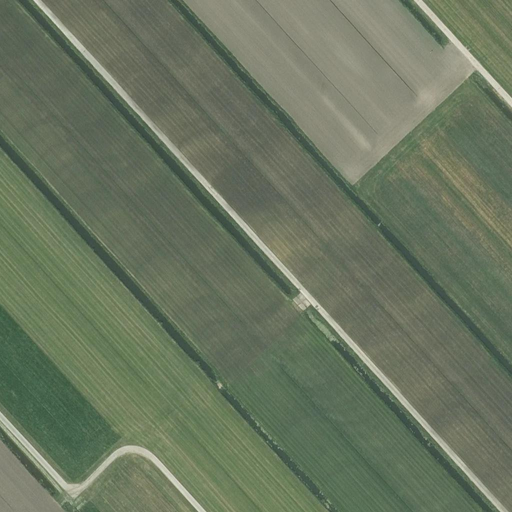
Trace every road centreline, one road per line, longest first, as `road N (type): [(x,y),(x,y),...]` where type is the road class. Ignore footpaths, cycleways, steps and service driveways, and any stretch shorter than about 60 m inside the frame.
road 1 (track): [(503,511),(35,0)]
road 2 (track): [(202,511),(141,450),(113,455),(81,487),(68,489),(0,417)]
road 3 (track): [(511,103),(417,0)]
